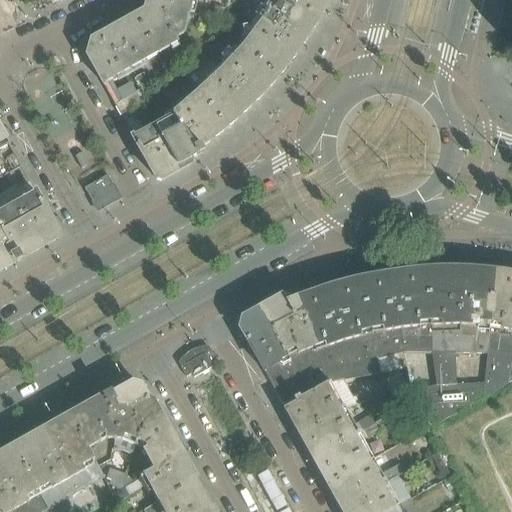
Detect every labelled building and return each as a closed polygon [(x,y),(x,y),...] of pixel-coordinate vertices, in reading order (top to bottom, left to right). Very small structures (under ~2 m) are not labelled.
[(185,35),(191,15),(194,0),(147,0),(145,13),(134,18),(156,57),(179,44),(176,40),(185,35)] [(315,28),(317,21),(318,20),(283,0),(275,0),(261,23),(242,47),(277,78),(278,77),(284,73),(287,67),(290,63),(295,58),(297,52),(300,48),(305,43),(308,37),(310,33),(315,28)] [(283,0),(318,20),(319,18),(324,13),(326,6),(328,2),(329,0),(283,0)] [(257,13),(247,5),(244,10),(254,17),(257,13)] [(215,21),(222,10),(217,9),(213,13),(211,20),(215,21)] [(219,22),(225,11),(222,10),(215,21),(219,22)] [(254,17),(244,10),(240,14),(250,22),(254,17)] [(103,87),(111,82),(156,57),(134,18),(92,42),(87,58),(103,87)] [(277,78),(242,47),(241,49),(219,72),(197,93),(226,129),(228,128),(234,124),(238,119),(241,115),(247,112),(251,106),(254,103),(260,100),(264,94),(267,90),(273,86),(276,80),(277,78)] [(211,47),(204,52),(212,61),(218,55),(211,47)] [(198,74),(210,63),(204,56),(191,68),(198,74)] [(173,92),(186,80),(180,72),(166,85),(173,92)] [(152,90),(143,75),(135,80),(143,95),(152,90)] [(200,83),(195,78),(191,81),(196,86),(200,83)] [(144,108),(139,99),(136,94),(135,95),(130,86),(117,93),(111,82),(103,87),(122,120),(144,108)] [(202,150),(206,147),(210,142),(214,139),(220,136),(224,130),(226,129),(197,93),(175,114),(132,138),(156,180),(161,182),(190,166),(191,161),(204,154),(202,150)] [(0,152),(9,147),(0,131),(0,152)] [(89,166),(82,154),(74,158),(81,170),(89,166)] [(29,256),(57,241),(58,235),(21,168),(10,174),(17,187),(0,197),(0,272),(22,260),(20,257),(24,255),(29,256)] [(107,177),(84,189),(97,211),(120,199),(107,177)] [(487,353),(494,273),(471,271),(449,271),(426,272),(430,355),(431,355),(436,387),(409,394),(410,406),(433,427),(458,414),(458,387),(456,387),(455,356),(486,356),(487,353)] [(430,355),(426,272),(403,274),(377,278),(359,281),(381,376),(407,370),(403,355),(430,355)] [(511,275),(494,273),(487,353),(511,357),(507,387),(511,384),(511,275)] [(381,376),(359,281),(351,283),(326,290),(295,301),(317,354),(330,385),(381,376)] [(317,354),(295,301),(288,304),(286,300),(281,299),(243,320),(240,330),(283,406),(296,399),(297,402),(326,385),(330,385),(317,354)] [(213,369),(210,365),(216,362),(210,352),(206,355),(205,352),(183,364),(185,366),(180,369),(186,379),(191,376),(193,379),(213,369)] [(145,426),(143,422),(158,414),(152,403),(149,402),(148,401),(149,399),(143,388),(129,384),(111,394),(69,417),(88,451),(107,441),(114,442),(113,452),(122,453),(131,457),(135,447),(145,426)] [(340,411),(326,385),(297,402),(296,399),(283,406),(299,435),(340,411)] [(408,407),(400,395),(390,396),(399,412),(408,407)] [(368,460),(340,411),(299,435),(326,484),(368,460)] [(196,481),(158,414),(143,422),(145,426),(135,447),(140,449),(153,472),(143,477),(157,503),(196,481)] [(97,469),(88,451),(69,417),(13,449),(48,511),(103,481),(97,469)] [(374,426),(369,417),(357,424),(362,433),(374,426)] [(379,433),(374,426),(362,433),(366,441),(379,433)] [(47,511),(48,511),(13,449),(0,455),(0,511),(9,511),(11,511),(47,511)] [(450,478),(437,455),(431,458),(445,481),(450,478)] [(391,511),(397,509),(383,484),(369,459),(368,460),(326,484),(341,511),(391,511)] [(398,466),(381,476),(385,484),(402,474),(398,466)] [(119,492),(125,476),(109,470),(105,481),(110,483),(108,488),(119,492)] [(133,484),(125,476),(119,492),(129,486),(133,484)] [(132,492),(142,486),(139,481),(133,484),(129,486),(132,492)] [(213,511),(196,481),(157,503),(162,511),(213,511)]
